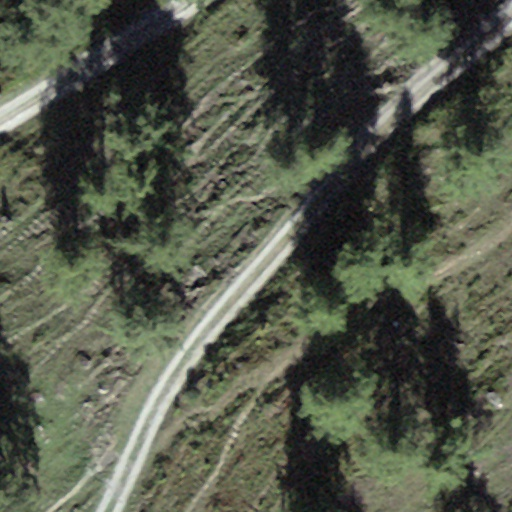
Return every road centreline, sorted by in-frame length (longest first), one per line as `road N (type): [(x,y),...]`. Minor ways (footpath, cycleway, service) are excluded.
road 1 (track): [(511,50),(381,163),(230,347),(190,399),(152,511)]
road 2 (track): [(0,161),(250,0)]
